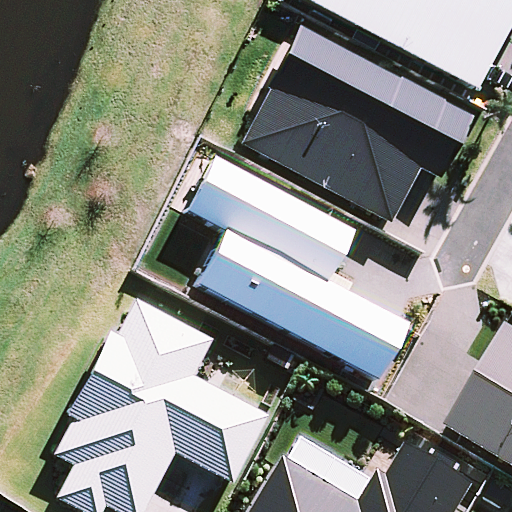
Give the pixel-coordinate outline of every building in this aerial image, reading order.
[(511,0),(291,0),(468,93),(503,29),(511,32),(511,0)] [(262,95),(235,147),(381,223),(410,168),(430,179),(461,120),(289,30),(257,92),(262,95)] [(207,343),(129,302),(110,337),(102,333),(57,417),(66,421),(47,457),(68,468),(50,501),(70,511),(98,511),(100,509),(104,511),(139,511),(168,457),(226,487),(262,418),(188,379),(207,343)] [(443,431),(511,471),(511,335),(503,331),(443,431)] [(355,508),(281,464),(252,511),(457,511),(471,489),(403,449),(384,481),(375,476),(355,508)]
